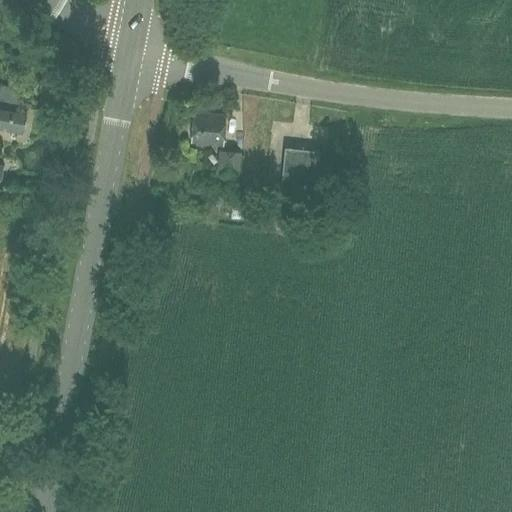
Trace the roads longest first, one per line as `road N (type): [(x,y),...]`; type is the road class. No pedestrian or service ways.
road 1 (secondary): [(45,511),(130,44)]
road 2 (unclassified): [(511,108),(341,94),(164,61),(130,44)]
